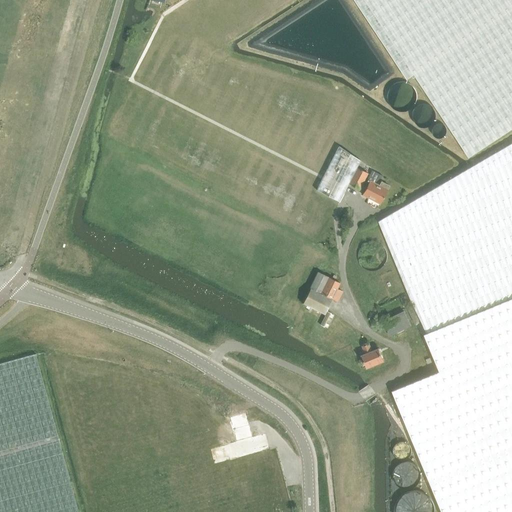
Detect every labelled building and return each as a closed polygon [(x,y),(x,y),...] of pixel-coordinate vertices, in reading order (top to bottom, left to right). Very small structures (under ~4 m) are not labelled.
[(511,0),(352,0),(405,80),(413,75),(467,157),(511,127),(511,0)] [(387,101),(389,105),(392,109),(397,111),(402,112),(408,111),(412,108),(415,104),(416,99),(416,93),(414,88),(410,85),(406,82),(400,82),(395,83),(391,86),(388,90),(386,95),(387,101)] [(412,118),(414,122),(417,126),(421,128),(426,128),(430,126),(434,123),(436,118),(436,114),(434,109),(431,106),(427,104),(422,104),(417,105),(414,109),(412,113),(412,118)] [(432,130),(432,134),(435,138),(438,139),(443,139),(446,136),(447,133),(447,129),(445,125),(441,124),(437,124),(434,127),(432,130)] [(511,143),(379,221),(398,268),(426,333),(511,297),(511,143)] [(321,180),(316,190),(339,201),(342,195),(348,184),(358,189),(367,173),(356,168),(360,161),(339,147),(324,176),(321,180)] [(362,195),(371,199),(379,203),(388,186),(381,182),(379,186),(373,183),(381,176),(371,171),(367,180),(364,186),(366,187),(362,195)] [(366,270),(370,271),(376,271),(380,269),(384,266),(386,261),(387,256),(386,251),(383,247),(379,244),(374,242),(369,242),(364,244),(361,248),(358,252),(358,258),(359,262),(361,267),(366,270)] [(317,272),(309,288),(301,304),(318,312),(324,315),(331,299),(336,302),(341,291),(336,288),(339,283),(317,272)] [(440,372),(393,392),(398,405),(401,413),(441,511),(511,511),(511,297),(426,333),(423,334),(440,372)] [(414,324),(420,321),(412,304),(406,306),(414,324)] [(389,336),(411,326),(404,311),(390,318),(388,314),(381,317),(383,321),(382,321),(389,336)] [(320,325),(327,329),(328,325),(325,324),(328,318),(331,320),(333,315),(327,312),(320,325)] [(366,368),(384,361),(379,348),(372,351),(369,343),(362,346),(365,353),(361,355),(366,368)] [(0,511),(78,511),(35,354),(0,362),(0,511)] [(392,453),(394,456),(397,459),(401,460),(405,459),(409,457),(411,453),(411,449),(409,445),(406,443),(402,442),(398,442),(395,445),(393,448),(392,453)] [(404,488),(409,489),(414,487),(418,483),(420,478),(420,472),(418,467),(414,463),(409,461),(404,461),(399,463),(395,467),(393,472),(393,477),(395,482),(399,486),(404,488)] [(393,511),(434,511),(435,508),(433,501),(429,496),(423,493),(417,491),(411,491),(405,493),(399,497),(396,502),(394,508),(393,511)]
